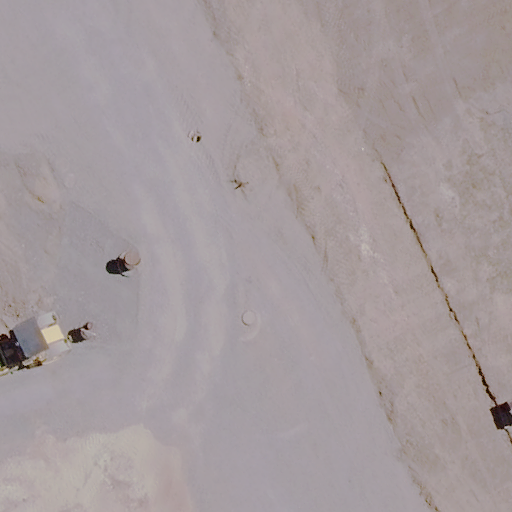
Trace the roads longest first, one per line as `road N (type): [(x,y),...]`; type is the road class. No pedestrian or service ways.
road 1 (unknown): [(260,511),(43,0)]
road 2 (unknown): [(0,399),(184,332)]
